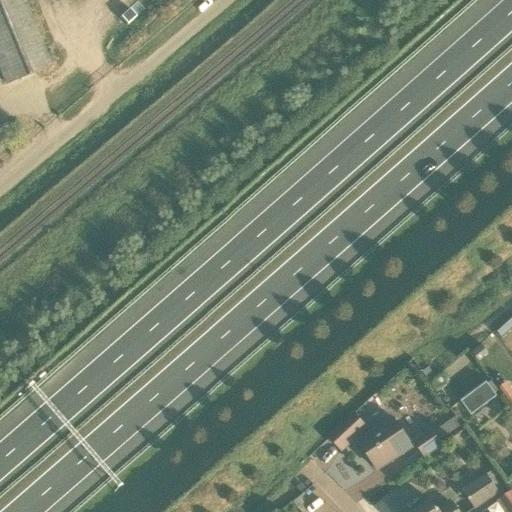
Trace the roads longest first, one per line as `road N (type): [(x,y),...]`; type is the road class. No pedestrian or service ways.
road 1 (motorway): [(511,9),(0,451)]
road 2 (motorway): [(32,511),(511,82)]
road 3 (unclassified): [(0,190),(222,0)]
